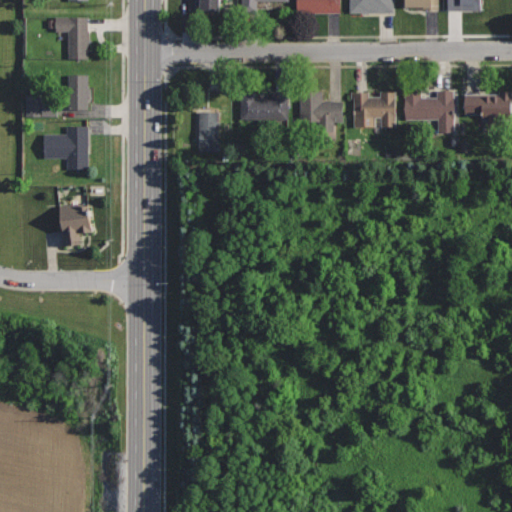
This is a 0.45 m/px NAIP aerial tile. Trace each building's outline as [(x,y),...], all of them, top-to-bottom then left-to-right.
[(290,0),(242,0),(242,15),(259,15),(259,1),(290,2),(290,0)] [(296,0),(297,13),(342,11),(341,0),(296,0)] [(395,0),(349,0),(349,12),(395,11),(395,0)] [(440,0),(406,0),(406,5),(415,5),(415,9),(441,9),(440,0)] [(481,0),(448,0),(448,9),(481,9),(481,0)] [(90,15),(56,15),(56,30),(69,30),(69,58),(89,58),(90,15)] [(89,74),(68,74),(68,93),(71,93),(71,108),(89,108),(89,74)] [(455,90),(437,89),(437,96),(422,96),(422,88),(404,88),(404,118),(439,118),(438,131),(454,131),(455,90)] [(287,90),(263,90),(263,97),(255,97),(255,90),(239,90),(239,117),(287,117),(287,90)] [(397,90),(381,90),(381,95),(370,95),(370,90),(351,90),(351,97),(354,97),(355,125),(375,125),(375,116),(381,116),(381,126),(397,126),(397,90)] [(511,90),(499,90),(499,94),(466,93),(465,113),(483,113),(482,119),(486,119),(486,127),(511,127),(511,90)] [(344,100),(323,100),(323,91),(299,91),(299,121),(320,121),(320,131),(334,130),(334,121),(344,121),(344,100)] [(23,117),(38,117),(38,96),(24,96),(23,117)] [(220,110),(200,110),(199,150),(219,150),(220,110)] [(90,125),(67,125),(67,132),(44,133),(44,160),(71,160),(72,168),(90,168),(90,125)] [(89,200),(60,205),(66,245),(82,242),(80,231),(94,228),(89,200)]
